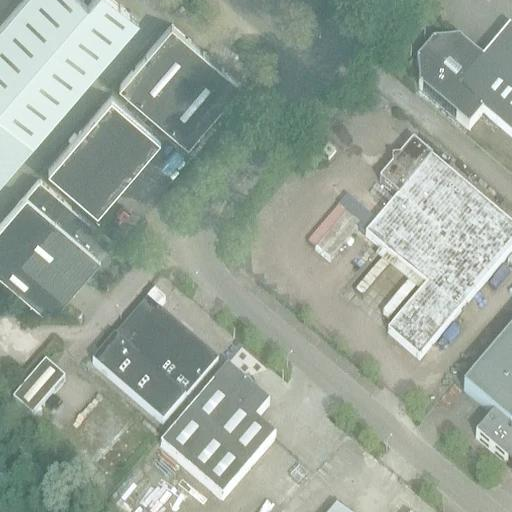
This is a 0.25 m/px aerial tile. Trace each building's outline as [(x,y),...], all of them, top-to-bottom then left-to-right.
[(0,181),(46,130),(137,23),(110,0),(91,0),(87,5),(81,0),(24,0),(0,29),(0,181)] [(119,86),(188,145),(241,83),(206,54),(171,24),(119,86)] [(417,63),(419,90),(468,131),(483,114),(511,138),(511,34),(509,31),(482,62),(458,42),(433,44),(417,63)] [(48,168),(97,211),(160,137),(111,95),(48,168)] [(397,200),(365,238),(377,249),(380,251),(381,252),(382,253),(425,289),(426,290),(387,336),(398,345),(419,363),(426,354),(432,347),(434,345),(461,313),(467,306),(511,253),(511,229),(458,183),(451,177),(441,169),(438,166),(432,161),(412,145),(400,160),(392,168),(379,184),(397,200)] [(321,154),(329,161),(335,153),(328,146),(321,154)] [(0,223),(0,273),(49,316),(85,274),(89,277),(117,246),(82,216),(39,179),(0,223)] [(310,241),(328,258),(352,233),(341,223),(349,214),(341,207),(310,241)] [(163,426),(218,362),(147,301),(92,365),(163,426)] [(463,392),(459,397),(488,422),(475,439),(511,470),(511,441),(506,437),(511,429),(511,333),(502,345),(463,392)] [(13,403),(31,420),(65,382),(45,365),(13,403)] [(252,392),(254,390),(251,382),(244,384),(227,370),(186,418),(160,448),(222,501),(275,439),(255,422),(269,406),(252,392)] [(132,416),(95,462),(115,478),(152,433),(132,416)]
